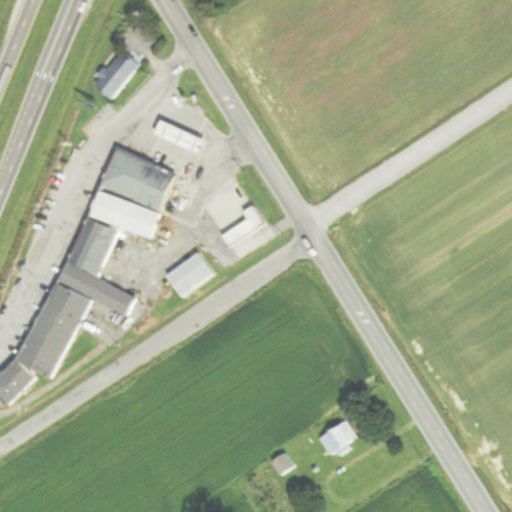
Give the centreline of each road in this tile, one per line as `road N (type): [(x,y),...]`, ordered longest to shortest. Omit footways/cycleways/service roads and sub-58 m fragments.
road 1 (residential): [(485,511),(166,0)]
road 2 (trunk): [(0,204),(84,0)]
